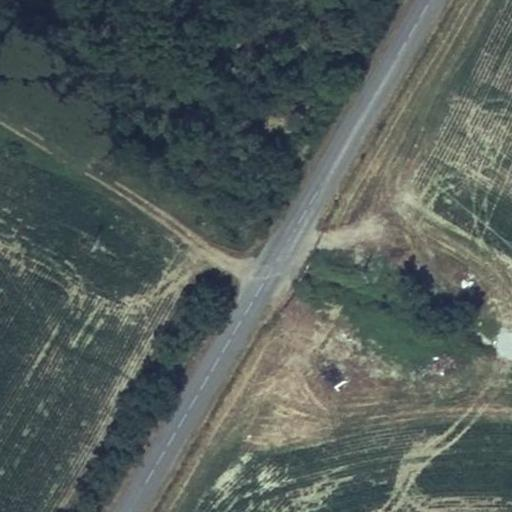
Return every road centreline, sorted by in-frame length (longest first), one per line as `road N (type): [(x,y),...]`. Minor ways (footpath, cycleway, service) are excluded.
road 1 (tertiary): [(130,511),(428,0)]
road 2 (track): [(0,119),(348,333),(511,382)]
road 3 (track): [(293,232),(356,234),(479,0)]
